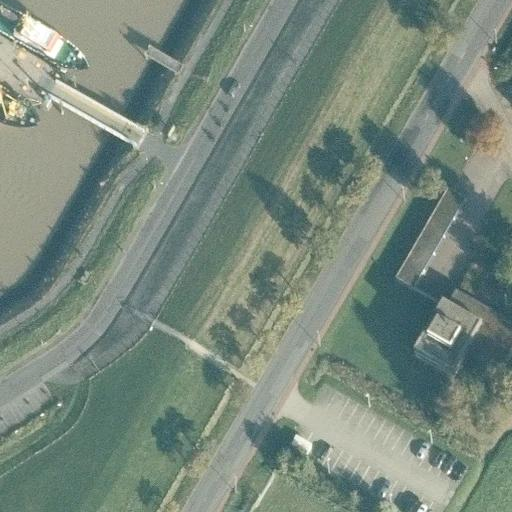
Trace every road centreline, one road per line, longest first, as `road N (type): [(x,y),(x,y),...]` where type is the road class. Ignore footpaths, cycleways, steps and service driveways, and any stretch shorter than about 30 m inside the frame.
road 1 (tertiary): [(462,58),(202,511)]
road 2 (unclassified): [(291,0),(113,304),(70,350),(0,395)]
road 3 (track): [(157,147),(63,284),(0,332)]
road 4 (track): [(157,147),(171,103),(231,0)]
